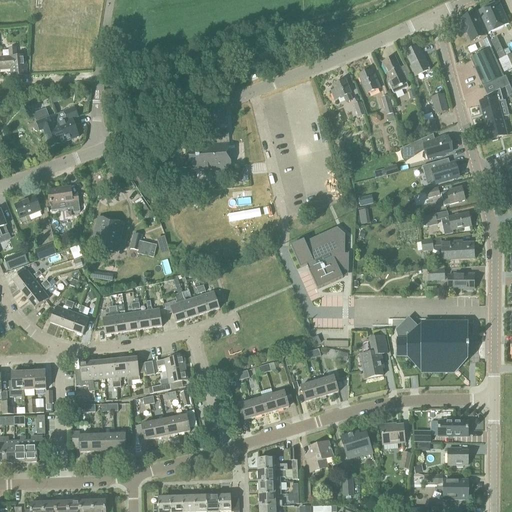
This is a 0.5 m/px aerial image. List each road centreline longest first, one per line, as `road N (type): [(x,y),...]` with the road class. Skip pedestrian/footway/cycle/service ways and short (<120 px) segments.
road 1 (residential): [(98,151),(434,16)]
road 2 (residential): [(493,399),(393,403),(228,450)]
road 3 (residential): [(477,173),(434,16)]
road 4 (unclassified): [(98,151),(97,86),(110,0)]
road 5 (residential): [(63,483),(58,348)]
road 6 (residential): [(190,333),(116,349),(58,348)]
road 7 (residential): [(493,370),(493,237)]
road 8 (residential): [(228,450),(190,333)]
